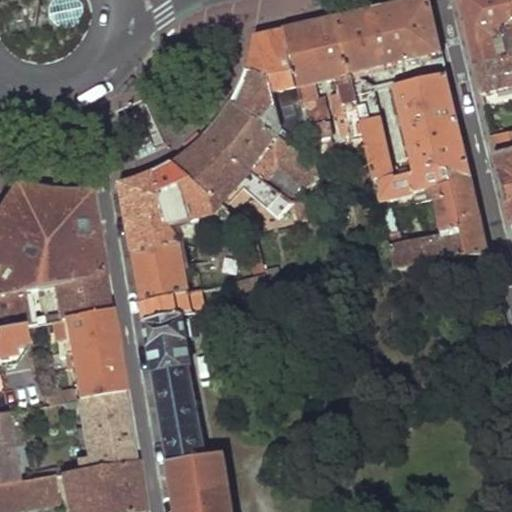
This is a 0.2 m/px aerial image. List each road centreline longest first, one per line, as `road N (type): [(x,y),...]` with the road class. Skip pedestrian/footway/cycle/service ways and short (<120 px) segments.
road 1 (residential): [(159,511),(85,79)]
road 2 (residential): [(445,0),(511,296)]
